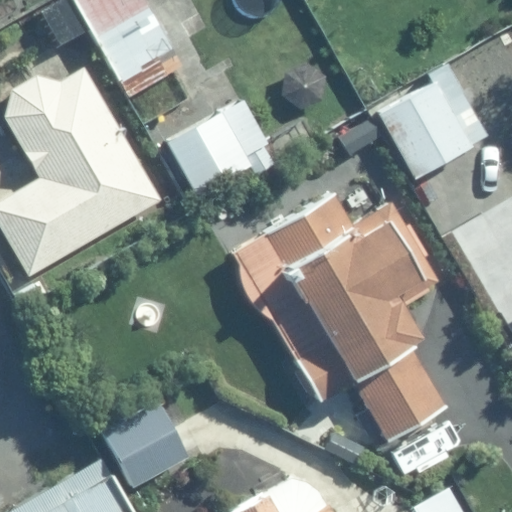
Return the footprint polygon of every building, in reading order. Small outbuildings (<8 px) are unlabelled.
[(68,0),(113,83),(172,51),(143,0),(68,0)] [(0,193),(0,225),(25,273),(158,198),(70,42),(24,68),(29,77),(8,89),(1,111),(35,175),(0,193)] [(310,60),(282,67),(280,98),(298,111),(320,100),(324,73),(310,60)] [(463,148),(424,79),(372,110),(411,178),(463,148)] [(214,113),(162,140),(190,193),(242,166),(214,113)] [(347,219),(331,189),(236,235),(235,237),(235,239),(234,240),(234,242),(233,244),(233,246),(233,247),(233,249),(232,251),(232,253),(232,255),(232,256),(232,258),(232,260),(231,262),(232,263),(232,265),(232,267),(232,269),(232,271),(232,272),(232,274),(232,276),(233,278),(233,279),(233,281),(234,283),(234,285),(235,286),(235,288),(236,290),(236,292),(237,293),(237,295),(238,296),(239,297),(239,298),(240,299),(240,300),(241,301),(242,302),(243,303),(243,305),(244,305),(245,306),(246,307),(247,308),(247,309),(248,310),(249,311),(250,312),(251,313),(252,313),(253,314),(254,315),(255,316),(256,316),(257,317),(258,318),(259,318),(260,319),(261,320),(263,320),(264,321),(265,321),(266,322),(267,322),(268,322),(270,323),(309,396),(339,380),(374,446),(444,408),(408,341),(417,336),(390,286),(436,261),(398,191),(347,219)] [(153,400),(97,431),(130,490),(186,459),(153,400)] [(140,511),(116,471),(44,511),(140,511)] [(265,489),(227,511),(320,511),(321,511),(311,499),(301,490),(290,486),(279,486),(265,489)]
